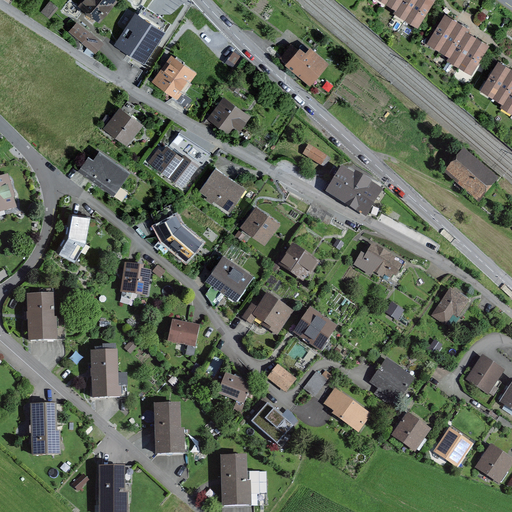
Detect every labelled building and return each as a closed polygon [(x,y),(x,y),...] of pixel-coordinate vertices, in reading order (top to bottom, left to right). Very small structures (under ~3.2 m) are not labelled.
[(86,16),(88,14),(100,23),(118,1),(116,0),(83,0),(78,6),(82,9),(81,11),(86,16)] [(391,7),(404,15),(413,0),(396,0),(394,4),(393,3),(391,7)] [(419,23),(432,0),(413,0),(404,15),(419,23)] [(48,17),(56,7),(50,2),(42,12),(48,17)] [(137,15),(135,14),(114,45),(144,65),(171,24),(143,6),(137,15)] [(421,36),(436,45),(453,15),(438,7),(421,36)] [(470,12),(467,17),(472,20),(475,16),(470,12)] [(436,45),(447,51),(448,52),(463,26),(465,27),(467,24),(453,15),(436,45)] [(69,32),(82,43),(82,44),(95,55),(104,44),(91,33),(90,33),(77,22),(69,32)] [(445,55),(458,63),(475,34),(465,27),(463,26),(448,52),(447,51),(445,55)] [(473,71),(490,42),(475,34),(458,63),(473,71)] [(306,49),(300,44),(298,46),(290,41),(280,57),(286,60),(284,62),(309,84),(330,60),(310,44),(306,49)] [(496,47),(491,44),(486,52),(491,55),(496,47)] [(240,55),(233,50),(226,60),(233,65),(240,55)] [(197,74),(171,55),(151,83),(172,97),(171,98),(186,109),(192,100),(183,93),(197,74)] [(481,86),(496,94),(511,66),(511,64),(498,56),(497,58),(495,62),(481,86)] [(511,66),(496,94),(506,101),(508,101),(511,94),(511,66)] [(238,93),(243,85),(234,80),(229,88),(238,93)] [(224,93),(209,114),(206,112),(200,122),(212,129),(215,123),(209,120),(210,119),(235,136),(252,113),(224,93)] [(135,105),(127,100),(122,106),(130,112),(135,105)] [(101,121),(105,124),(102,128),(127,145),(144,122),(130,112),(122,106),(119,104),(110,116),(106,113),(101,121)] [(199,162),(197,165),(199,167),(210,153),(179,131),(169,145),(182,154),(184,151),(199,162)] [(158,146),(148,161),(183,185),(197,165),(199,162),(184,151),(182,154),(169,145),(166,143),(162,149),(158,146)] [(321,165),(325,167),(331,158),(327,155),(309,144),(302,154),(321,165)] [(499,177),(463,147),(443,171),(479,201),(499,177)] [(130,170),(99,148),(93,155),(88,153),(77,168),(113,195),(130,170)] [(212,201),(214,199),(230,209),(246,185),(215,164),(199,189),(207,195),(205,197),(212,201)] [(327,176),(332,180),(325,191),(366,216),(367,214),(372,206),(383,188),(371,181),(372,180),(355,169),(354,172),(342,164),(340,168),(334,165),(327,176)] [(0,216),(22,211),(11,175),(0,177),(0,216)] [(296,210),(306,215),(312,204),(303,199),(296,210)] [(154,223),(162,239),(186,259),(202,240),(182,223),(172,202),(151,212),(156,222),(154,223)] [(281,221),(256,203),(239,226),(265,244),(281,221)] [(334,216),(312,204),(306,215),(321,224),(322,222),(329,225),(334,216)] [(377,220),(383,212),(372,206),(367,214),(377,220)] [(67,237),(58,251),(76,262),(88,242),(91,218),(71,215),(67,237)] [(235,235),(241,240),(246,234),(240,230),(235,235)] [(344,242),(338,238),(333,245),(340,249),(344,242)] [(321,261),(293,242),(280,261),(277,259),(270,270),(278,275),(280,271),(278,270),(281,266),(303,281),(308,274),(311,275),(321,261)] [(405,261),(372,242),(365,253),(361,251),(353,264),(371,275),(374,271),(383,277),(384,274),(391,278),(393,274),(395,276),(399,270),(405,261)] [(215,307),(225,292),(237,300),(254,275),(252,274),(253,273),(223,252),(205,278),(212,283),(205,293),(215,307)] [(146,270),(126,267),(122,296),(148,299),(152,273),(146,272),(146,270)] [(431,316),(445,325),(453,314),(458,318),(470,300),(450,287),(431,316)] [(294,310),(267,291),(257,306),(251,302),(241,317),(252,324),(257,316),(263,321),(261,324),(277,335),(294,310)] [(58,295),(28,296),(30,342),(59,341),(58,295)] [(405,310),(391,301),(384,312),(399,321),(404,314),(402,313),(405,310)] [(338,325),(310,306),(292,332),(320,351),(338,325)] [(194,347),(198,327),(172,322),(168,342),(194,347)] [(423,348),(435,356),(442,345),(434,339),(430,345),(427,343),(423,348)] [(120,351),(92,353),(95,399),(122,397),(120,351)] [(482,353),(480,357),(477,355),(469,367),(472,369),(465,379),(488,394),(489,393),(494,396),(499,388),(494,385),(505,369),(482,353)] [(394,408),(416,378),(386,357),(369,382),(377,388),(373,394),(394,408)] [(297,378),(278,363),(267,377),(286,392),(297,378)] [(316,370),(303,388),(315,396),(328,379),(316,370)] [(254,384),(229,375),(222,394),(238,400),(235,410),(243,413),(254,384)] [(511,382),(499,401),(505,405),(503,409),(509,413),(511,409),(511,382)] [(372,413),(334,387),(323,403),(333,410),(331,413),(359,432),(372,413)] [(299,430),(270,402),(250,422),(279,450),(299,430)] [(182,404),(157,404),(158,455),(187,454),(187,430),(183,430),(182,404)] [(62,405),(33,406),(34,456),(63,456),(62,405)] [(432,428),(407,411),(391,434),(415,451),(432,428)] [(474,444),(449,427),(432,451),(457,468),(474,444)] [(511,464),(511,457),(491,443),(474,468),(499,484),(511,464)] [(250,455),(223,456),(226,507),(253,505),(250,455)] [(130,511),(130,467),(100,467),(100,511),(130,511)]
